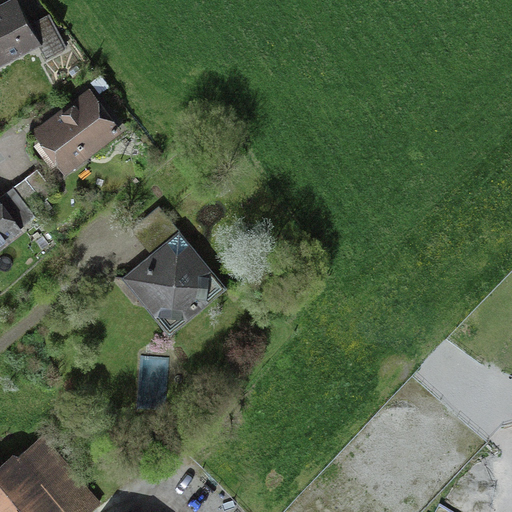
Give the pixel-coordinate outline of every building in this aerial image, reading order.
[(0,70),(42,49),(32,30),(18,3),(0,12),(0,70)] [(32,30),(42,49),(51,64),(66,55),(48,21),(32,30)] [(73,175),(128,134),(97,93),(41,134),(73,175)] [(37,170),(14,187),(31,210),(54,193),(37,170)] [(31,210),(14,187),(0,197),(0,239),(34,214),(31,210)] [(152,254),(178,234),(159,210),(134,231),(152,254)] [(228,294),(182,238),(128,281),(174,338),(228,294)] [(27,453),(0,475),(0,511),(95,511),(101,507),(47,443),(30,457),(27,453)]
